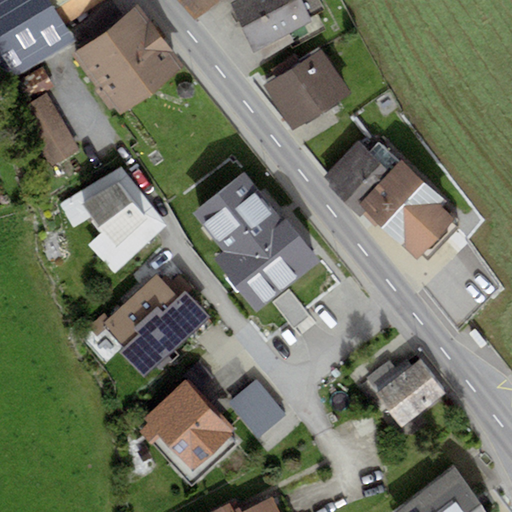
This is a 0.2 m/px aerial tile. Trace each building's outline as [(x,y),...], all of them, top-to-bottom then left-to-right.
[(50,0),(0,0),(0,85),(75,41),(66,25),(55,8),(50,0)] [(67,0),(55,8),(66,25),(106,0),(67,0)] [(177,0),(192,17),(212,0),(177,0)] [(300,0),(240,0),(232,4),(251,48),(310,22),(300,0)] [(137,6),(73,55),(98,87),(95,90),(110,110),(113,108),(119,115),(183,66),(137,6)] [(319,51),(268,85),(298,131),(349,97),(319,51)] [(52,87),(42,68),(11,85),(22,104),(52,87)] [(191,83),(184,82),(178,85),(176,90),(178,97),(185,99),(192,96),(194,90),(191,83)] [(47,94),(17,111),(49,167),(78,150),(47,94)] [(361,143),(330,172),(356,200),(387,171),(361,143)] [(459,212),(401,155),(387,171),(356,200),(415,257),(459,212)] [(120,168),(59,203),(73,228),(91,218),(100,233),(87,246),(114,274),(166,225),(120,168)] [(319,263),(284,218),(281,220),(244,170),(190,211),(221,252),(215,256),(256,311),(319,263)] [(107,322),(104,325),(106,327),(126,348),(120,353),(145,379),(212,318),(189,293),(193,290),(179,275),(166,287),(156,276),(107,322)] [(309,316),(288,290),(272,303),(292,329),(309,316)] [(104,325),(107,322),(101,316),(89,326),(97,335),(106,327),(104,325)] [(389,361),(366,378),(401,426),(445,393),(419,359),(411,365),(407,358),(394,368),(389,361)] [(213,378),(199,362),(184,375),(198,391),(213,378)] [(286,416),(256,379),(227,403),(257,439),(286,416)] [(235,432),(186,380),(145,419),(148,423),(139,432),(191,487),(238,443),(231,436),(235,432)] [(452,466),(394,511),(485,511),(482,503),(452,466)] [(232,511),(228,505),(215,511),(277,511),(270,497),(241,511),(232,511)]
